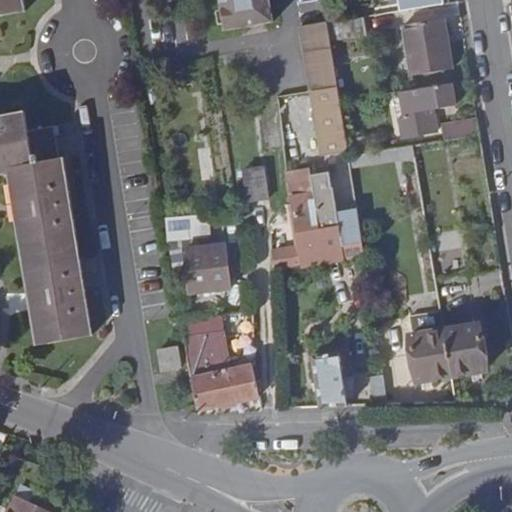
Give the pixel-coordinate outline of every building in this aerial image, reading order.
[(0,0),(0,15),(28,10),(26,0),(0,0)] [(217,0),(223,33),(274,25),(270,0),(269,0),(217,0)] [(327,21),(328,25),(330,40),(367,34),(364,16),(327,21)] [(413,74),(452,68),(444,18),(405,24),(410,56),(404,57),(406,68),(411,67),(413,74)] [(303,29),(313,93),(338,90),(330,40),(328,25),(303,29)] [(456,106),(452,83),(401,91),(405,117),(402,117),(406,136),(438,131),(434,111),(433,103),(440,102),(441,109),(456,106)] [(338,90),(313,93),(323,159),(349,156),(346,140),(340,101),(338,90)] [(405,117),(401,91),(394,92),(399,118),(402,117),(405,117)] [(41,341),(94,334),(65,158),(61,158),(55,126),(29,130),(25,112),(0,116),(0,169),(13,167),(41,341)] [(445,140),(471,136),(467,121),(442,125),(445,140)] [(346,140),(349,156),(369,152),(366,136),(346,140)] [(402,158),(415,156),(414,145),(399,147),(402,158)] [(388,149),(390,160),(402,158),(399,147),(388,149)] [(349,156),(351,166),(390,160),(388,149),(369,152),(349,156)] [(268,200),(263,168),(242,169),(248,203),(268,200)] [(290,192),(313,188),(311,176),(309,170),(287,174),(290,192)] [(345,261),(366,258),(358,210),(338,213),(330,173),(311,176),(313,188),(320,231),(340,229),(345,261)] [(301,263),(303,267),(326,264),(320,231),(313,188),(290,192),(292,203),(295,215),(300,246),(275,250),(278,266),(301,263)] [(288,216),(295,215),(292,203),(285,205),(288,216)] [(166,218),(170,241),(210,238),(210,221),(207,222),(207,216),(166,218)] [(320,231),(326,264),(345,261),(340,229),(320,231)] [(228,246),(187,251),(192,294),(232,289),(228,246)] [(444,325),(452,375),(486,370),(478,324),(465,326),(464,322),(444,325)] [(417,381),(452,375),(444,325),(424,328),(425,333),(411,336),(417,381)] [(193,381),(200,410),(262,398),(262,397),(257,378),(253,367),(232,371),(225,337),(187,345),(189,357),(193,381)] [(313,357),(321,407),(348,406),(346,390),(353,390),(356,377),(349,342),(333,344),(332,340),(313,342),(316,356),(313,357)] [(160,351),(164,371),(183,368),(180,348),(160,351)] [(373,378),(376,405),(390,404),(385,377),(373,378)] [(52,511),(20,495),(11,511),(52,511)]
